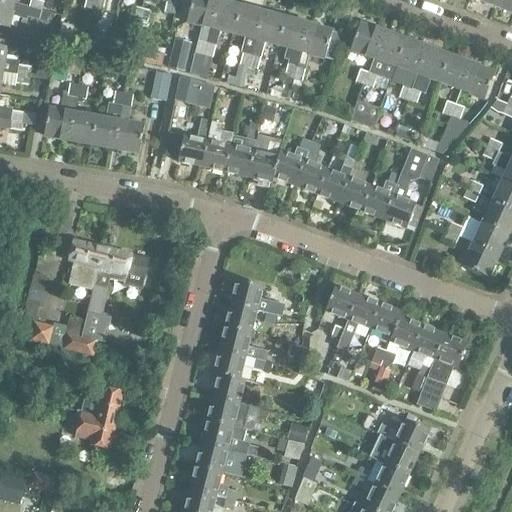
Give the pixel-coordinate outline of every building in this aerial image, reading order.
[(0,0),(0,25),(8,27),(11,16),(27,21),(28,18),(40,21),(42,12),(29,8),(15,4),(0,0)] [(34,0),(31,0),(29,8),(42,12),(44,3),(34,0)] [(93,11),(94,11),(96,0),(86,0),(85,9),(93,11)] [(106,0),(105,0),(96,0),(94,11),(103,13),(106,0)] [(198,41),(207,43),(218,0),(216,0),(192,0),(187,21),(202,25),(198,41)] [(213,59),(221,30),(233,33),(240,7),(218,0),(207,43),(204,57),(213,59)] [(511,0),(494,0),(493,4),(511,10),(511,0)] [(129,20),(139,23),(142,10),(133,7),(129,20)] [(240,7),(233,33),(246,37),(241,54),(243,54),(239,70),(247,72),(248,68),(263,13),(240,7)] [(151,12),(142,10),(139,23),(148,25),(151,12)] [(258,71),(265,42),(279,46),(286,19),(263,13),(248,68),(258,71)] [(286,19),(279,46),(287,48),(284,60),(288,61),(281,90),(282,90),(280,99),(289,101),(294,80),(297,69),(302,52),(309,25),(286,19)] [(351,49),(374,57),(383,32),(360,23),(351,49)] [(58,46),(81,52),(86,30),(62,24),(58,46)] [(309,25),(302,52),(336,61),(343,37),(332,34),(332,31),(309,25)] [(373,89),(377,78),(390,82),(396,65),(405,40),(383,32),(374,57),(368,75),(364,86),(373,89)] [(397,65),(418,73),(427,48),(405,40),(396,65),(397,65)] [(191,45),(174,41),(167,69),(184,73),(191,45)] [(207,43),(198,41),(195,54),(204,57),(207,43)] [(108,48),(93,45),(90,58),(105,61),(108,48)] [(0,71),(30,76),(32,68),(19,66),(19,61),(5,60),(6,48),(5,48),(0,47),(0,71)] [(421,94),(426,96),(431,81),(439,84),(449,56),(427,48),(418,73),(412,90),(408,102),(417,106),(421,94)] [(84,59),(58,54),(52,80),(67,84),(69,75),(80,77),(84,59)] [(449,56),(439,84),(461,91),(471,64),(449,56)] [(39,62),(35,79),(49,82),(53,65),(39,62)] [(471,64),(461,91),(484,99),(494,72),(471,64)] [(297,69),(294,80),(302,83),(305,71),(297,69)] [(0,71),(0,92),(1,83),(3,73),(17,75),(16,85),(29,86),(30,76),(0,71)] [(355,83),(364,86),(368,75),(359,71),(355,83)] [(166,103),(172,76),(155,73),(150,100),(166,103)] [(216,87),(180,78),(174,101),(210,111),(216,87)] [(46,136),(70,140),(75,113),(77,100),(79,86),(70,85),(69,91),(64,91),(60,111),(51,109),(46,136)] [(89,88),(79,86),(77,100),(86,102),(89,88)] [(399,99),(408,102),(412,90),(403,86),(399,99)] [(98,117),(93,144),(116,148),(125,95),(115,93),(113,105),(109,104),(106,118),(98,117)] [(145,125),(128,122),(133,96),(125,95),(116,148),(140,152),(145,125)] [(357,101),(350,122),(373,130),(380,110),(357,101)] [(442,115),(450,118),(456,105),(447,102),(442,115)] [(456,105),(450,118),(451,118),(459,122),(460,119),(465,108),(456,105)] [(511,119),(511,109),(506,107),(502,115),(511,119)] [(0,119),(24,123),(24,122),(25,114),(12,112),(12,110),(7,110),(0,108),(0,119)] [(263,120),(273,123),(276,110),(266,108),(263,120)] [(70,140),(93,144),(98,117),(83,115),(75,113),(70,140)] [(439,144),(436,153),(442,156),(456,141),(455,140),(469,124),(460,119),(459,122),(451,118),(450,118),(439,144)] [(0,129),(10,131),(10,130),(23,132),(24,123),(0,119),(0,129)] [(178,161),(202,166),(212,123),(212,122),(201,119),(197,138),(184,135),(178,161)] [(202,166),(225,172),(233,137),(234,134),(221,132),(222,125),(212,123),(202,166)] [(250,124),(247,140),(253,141),(256,142),(258,133),(260,126),(250,124)] [(346,136),(349,128),(344,126),(341,134),(346,136)] [(272,182),(274,176),(278,156),(281,152),(284,139),(258,133),(256,142),(249,177),(272,182)] [(225,172),(249,177),(256,142),(253,141),(247,140),(233,137),(225,172)] [(486,147),(511,159),(511,149),(490,139),(486,147)] [(302,140),(299,149),(308,153),(311,143),(302,140)] [(309,153),(317,156),(321,147),(312,143),(311,143),(308,153),(309,153)] [(492,166),(506,173),(503,179),(511,182),(511,159),(486,147),(482,157),(494,162),(492,166)] [(278,156),(274,176),(296,185),(308,153),(299,149),(297,148),(294,156),(281,152),(278,156)] [(416,203),(406,199),(409,190),(408,190),(411,181),(419,180),(431,184),(440,161),(411,149),(400,176),(384,219),(406,228),(416,203)] [(308,153),(296,185),(317,193),(327,168),(316,164),(319,157),(309,153),(308,153)] [(327,168),(317,193),(341,202),(356,160),(347,156),(340,173),(327,168)] [(341,202),(361,210),(371,185),(361,182),(365,172),(363,171),(366,163),(356,160),(341,202)] [(361,210),(384,219),(400,176),(391,173),(388,183),(386,182),(383,190),(371,185),(361,210)] [(496,193),(482,187),(478,195),(492,202),(511,210),(511,182),(503,179),(496,193)] [(468,188),(467,190),(478,195),(482,187),(471,181),(468,188)] [(467,190),(463,199),(474,204),(478,195),(467,190)] [(511,210),(492,202),(486,214),(483,221),(507,232),(511,222),(511,210)] [(448,233),(458,238),(460,236),(473,242),(497,253),(507,232),(483,221),(477,233),(464,227),(463,228),(452,223),(448,233)] [(444,241),(455,246),(458,238),(448,233),(444,241)] [(487,275),(497,253),(473,242),(463,264),(487,275)] [(69,286),(93,292),(103,249),(74,243),(70,262),(74,263),(69,286)] [(111,318),(103,316),(110,288),(108,288),(110,280),(124,284),(124,286),(142,291),(145,279),(144,279),(148,260),(103,249),(93,292),(82,338),(81,340),(78,354),(94,358),(98,342),(105,344),(111,318)] [(232,302),(231,305),(257,312),(266,314),(277,317),(282,318),(285,306),(260,300),(264,286),(238,279),(232,302)] [(326,309),(340,315),(349,318),(358,295),(335,286),(326,309)] [(338,347),(337,349),(347,353),(359,322),(371,327),(380,303),(358,295),(349,318),(344,330),(340,339),(338,347)] [(380,303),(371,327),(384,332),(393,336),(401,316),(401,317),(403,312),(380,303)] [(231,305),(226,326),(252,332),(255,321),(257,312),(231,305)] [(275,326),(277,317),(266,314),(264,324),(275,326)] [(393,336),(391,341),(403,345),(413,349),(423,325),(401,317),(401,316),(393,336)] [(54,327),(35,322),(29,342),(49,348),(54,327)] [(423,325),(413,349),(426,354),(413,388),(422,391),(445,333),(423,325)] [(221,349),(220,351),(266,364),(268,357),(269,353),(248,348),(252,332),(226,326),(221,349)] [(335,327),(331,336),(340,339),(344,330),(335,327)] [(436,413),(446,386),(439,383),(447,363),(458,367),(459,363),(462,365),(465,362),(467,359),(468,355),(469,351),(469,348),(466,346),(467,342),(445,333),(422,391),(417,405),(436,413)] [(73,353),(78,354),(81,340),(82,338),(65,334),(62,351),(73,353)] [(299,359),(302,347),(289,344),(287,356),(299,359)] [(377,349),(373,359),(374,359),(381,362),(382,362),(386,353),(377,349)] [(214,374),(219,376),(220,373),(241,378),(243,367),(263,372),(266,364),(220,351),(214,374)] [(377,376),(388,380),(391,372),(389,371),(395,356),(386,353),(382,362),(377,376)] [(381,362),(374,359),(369,369),(377,372),(381,362)] [(214,396),(214,398),(240,404),(246,380),(240,379),(241,378),(220,373),(219,376),(214,396)] [(104,390),(95,388),(92,402),(84,400),(81,414),(116,422),(123,393),(104,388),(104,390)] [(316,394),(310,392),(307,400),(314,402),(316,394)] [(251,397),(248,407),(259,410),(262,400),(251,397)] [(208,420),(245,429),(247,417),(257,420),(259,411),(259,410),(248,407),(240,404),(214,398),(208,420)] [(110,451),(116,422),(81,414),(75,439),(90,442),(90,446),(110,451)] [(203,443),(202,445),(247,456),(256,458),(259,448),(250,446),(250,444),(244,442),(247,431),(244,430),(245,429),(208,420),(203,443)] [(399,432),(394,443),(419,454),(430,432),(405,420),(399,432)] [(377,435),(385,438),(390,430),(381,426),(377,435)] [(337,434),(327,429),(324,436),(334,441),(337,434)] [(390,452),(384,464),(409,476),(419,454),(394,443),(385,438),(377,435),(365,430),(361,438),(390,452)] [(284,458),(299,462),(304,445),(289,442),(284,458)] [(197,466),(196,467),(222,474),(241,478),(247,456),(202,445),(197,466)] [(311,458),(308,465),(319,470),(322,463),(311,458)] [(371,471),(370,473),(366,481),(374,485),(374,486),(399,497),(409,476),(384,464),(379,474),(371,471)] [(191,489),(191,491),(216,497),(225,500),(236,502),(239,492),(229,490),(229,488),(219,485),(222,474),(196,467),(191,489)] [(360,468),(356,477),(366,481),(370,473),(360,468)] [(27,488),(38,490),(41,474),(31,471),(29,480),(27,488)] [(41,474),(38,490),(49,493),(52,477),(41,474)] [(27,488),(29,480),(7,475),(3,492),(25,498),(27,488)] [(278,485),(290,488),(292,489),(295,479),(281,475),(278,485)] [(316,483),(302,476),(293,499),(307,505),(316,483)] [(49,493),(59,496),(63,479),(52,477),(49,493)] [(356,477),(351,486),(361,490),(366,481),(356,477)] [(392,511),(399,497),(374,486),(364,507),(374,511),(392,511)] [(191,491),(185,511),(212,511),(216,497),(191,491)] [(234,511),(236,502),(225,500),(223,509),(234,511)] [(355,503),(350,511),(374,511),(364,507),(355,503)]
